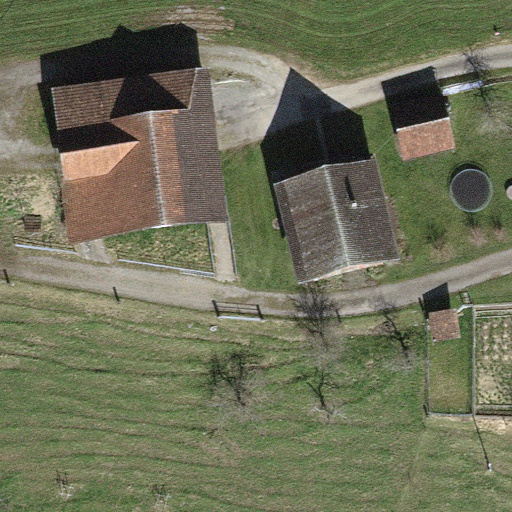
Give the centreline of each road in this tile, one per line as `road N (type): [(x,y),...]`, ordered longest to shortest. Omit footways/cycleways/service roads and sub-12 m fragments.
road 1 (track): [(0,264),(324,305),(419,291),(511,260)]
road 2 (track): [(511,53),(233,129)]
